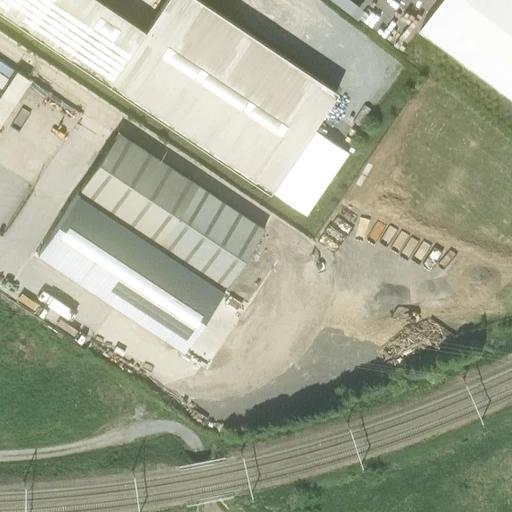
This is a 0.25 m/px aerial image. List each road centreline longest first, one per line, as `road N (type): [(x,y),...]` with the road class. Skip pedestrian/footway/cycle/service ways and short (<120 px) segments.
road 1 (unknown): [(0,38),(174,150),(280,231),(295,262),(285,299),(257,334),(216,360),(190,364),(160,360),(120,338),(42,285),(0,244)]
road 2 (track): [(0,457),(176,432),(213,454),(230,511)]
road 3 (unknown): [(308,0),(368,54),(330,126)]
